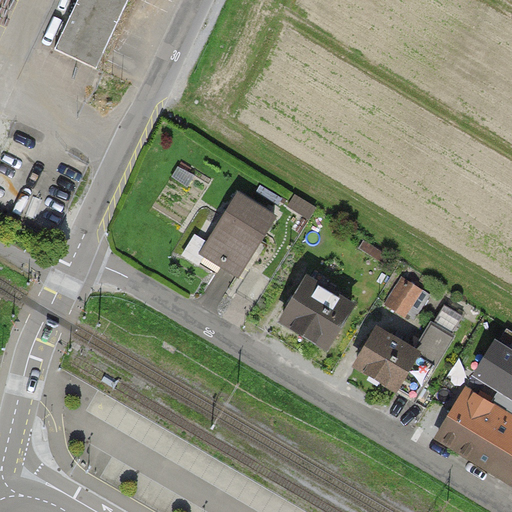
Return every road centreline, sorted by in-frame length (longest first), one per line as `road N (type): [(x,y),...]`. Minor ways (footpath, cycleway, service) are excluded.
road 1 (residential): [(76,255),(128,278),(511,509)]
road 2 (residential): [(76,255),(197,0)]
road 3 (residential): [(0,478),(32,348),(76,255)]
